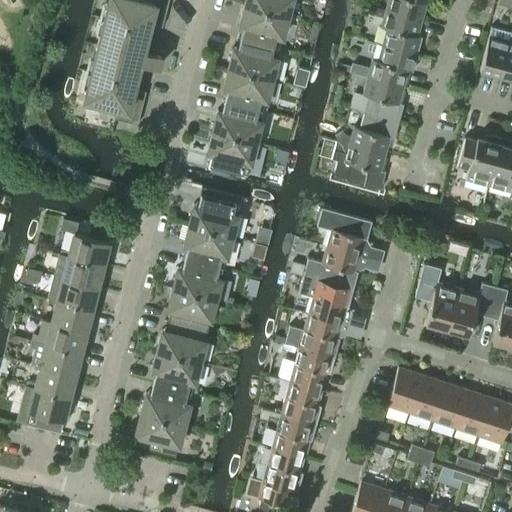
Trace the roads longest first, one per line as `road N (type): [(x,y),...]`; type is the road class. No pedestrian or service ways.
road 1 (residential): [(86,486),(156,197),(174,156),(205,0)]
road 2 (residential): [(318,511),(367,337)]
road 3 (residential): [(511,377),(367,337)]
